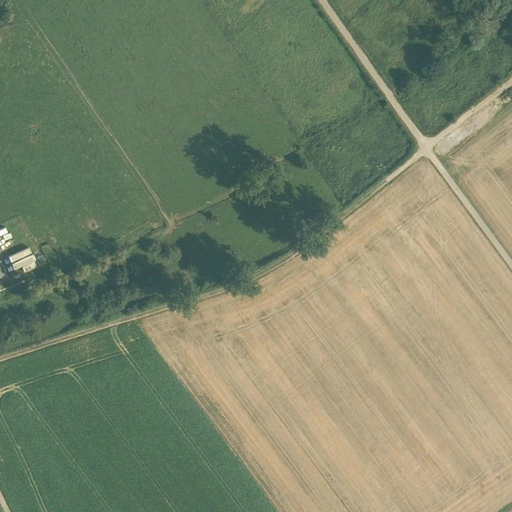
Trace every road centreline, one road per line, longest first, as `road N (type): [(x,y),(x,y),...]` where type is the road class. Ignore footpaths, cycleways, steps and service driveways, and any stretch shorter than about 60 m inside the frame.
road 1 (track): [(511,78),(291,256),(237,287),(0,359)]
road 2 (track): [(511,265),(322,0)]
